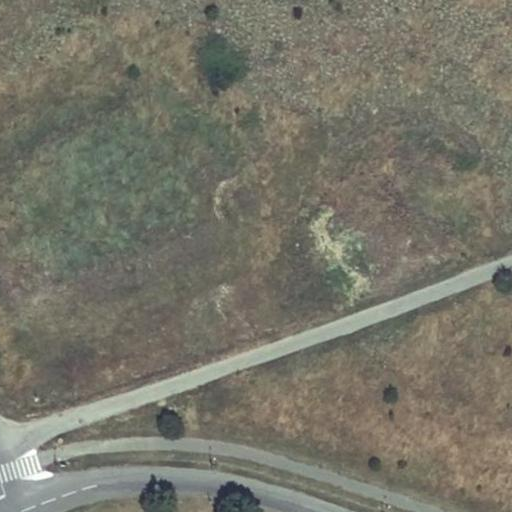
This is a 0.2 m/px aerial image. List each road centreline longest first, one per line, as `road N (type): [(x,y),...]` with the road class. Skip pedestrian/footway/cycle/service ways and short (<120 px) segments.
road 1 (track): [(0,445),(511,265)]
road 2 (unclassified): [(328,511),(230,483),(157,476),(108,482),(19,511)]
